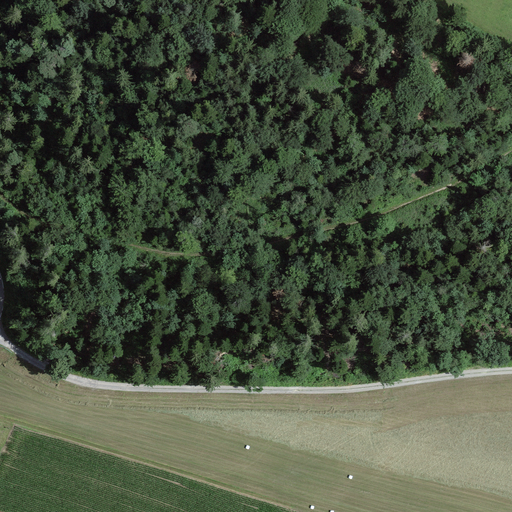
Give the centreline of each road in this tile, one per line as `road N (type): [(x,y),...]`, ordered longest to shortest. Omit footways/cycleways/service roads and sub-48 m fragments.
road 1 (track): [(511,150),(453,186),(326,233),(197,257),(94,235),(13,208),(0,192)]
road 2 (track): [(511,372),(327,389),(105,385),(62,375),(0,337)]
road 3 (track): [(0,418),(308,511)]
